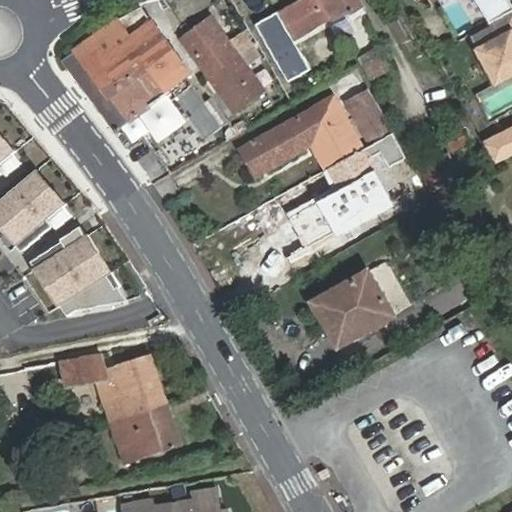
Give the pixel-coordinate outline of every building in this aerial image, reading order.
[(298,0),(281,10),(298,38),(346,10),(348,14),(361,6),(357,0),(298,0)] [(475,0),(489,24),(511,10),(511,2),(510,0),(475,0)] [(117,18),(75,49),(108,96),(111,94),(130,121),(123,126),(134,144),(149,134),(157,146),(196,119),(173,85),(189,74),(139,6),(117,18)] [(491,71),(510,59),(511,58),(511,10),(489,24),(491,27),(471,39),(491,71)] [(261,90),(210,17),(182,37),(234,111),(261,90)] [(75,49),(67,38),(61,44),(58,47),(55,52),(55,53),(116,130),(123,126),(130,121),(111,94),(108,96),(75,49)] [(393,133),(370,91),(349,104),(363,129),(370,126),(379,141),(393,133)] [(314,145),(328,169),(355,154),(364,149),(335,98),(241,151),(252,171),(310,138),(314,145)] [(370,126),(363,129),(372,145),(377,142),(379,141),(370,126)] [(0,162),(15,149),(0,131),(0,162)] [(511,153),(511,132),(487,146),(496,163),(511,153)] [(406,155),(393,133),(379,141),(377,142),(389,164),(406,155)] [(255,178),(314,145),(310,138),(252,171),(255,178)] [(36,166),(0,195),(0,236),(9,248),(66,203),(36,166)] [(372,167),(285,214),(307,254),(394,206),(372,167)] [(74,311),(124,299),(119,289),(122,286),(88,232),(84,234),(81,227),(60,240),(62,243),(34,260),(38,268),(35,270),(64,317),(74,311)] [(490,291),(511,278),(511,266),(510,263),(482,279),(490,291)] [(335,322),(328,327),(340,347),(394,315),(368,272),(322,300),(335,322)] [(315,304),(328,327),(335,322),(322,300),(315,304)] [(101,353),(71,363),(80,389),(100,386),(113,425),(169,406),(152,354),(107,369),(101,353)] [(80,389),(71,363),(65,365),(73,390),(80,389)] [(182,445),(169,406),(113,425),(128,464),(182,445)] [(153,495),(118,502),(120,511),(234,511),(233,500),(225,501),(221,480),(185,487),(187,496),(154,502),(153,495)]
